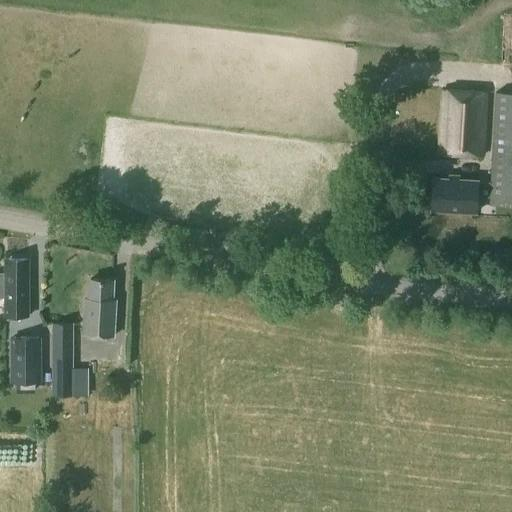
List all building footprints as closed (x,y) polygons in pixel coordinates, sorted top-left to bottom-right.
[(488,90),(441,87),(437,153),(484,155),(488,90)] [(511,204),(511,92),(495,92),(491,182),(477,181),(477,180),(432,178),(430,210),(476,212),(476,196),(490,197),(489,203),(511,204)] [(27,315),(28,295),(28,258),(7,258),(6,315),(27,315)] [(88,299),(86,298),(84,333),(115,334),(116,300),(113,299),(114,294),(113,294),(113,280),(91,279),(91,288),(89,288),(88,299)] [(74,320),(53,320),(52,394),(73,394),(73,367),(74,320)] [(13,381),(39,381),(39,337),(13,337),(13,381)]
